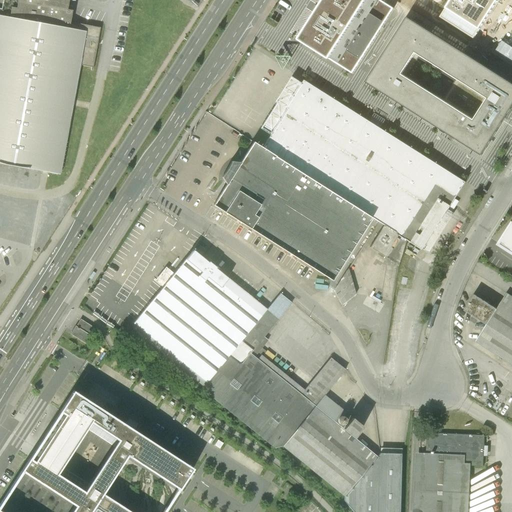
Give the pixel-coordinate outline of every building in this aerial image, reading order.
[(106,28),(74,22),(76,11),(69,10),(70,0),(4,0),(3,10),(0,9),(0,164),(45,173),(63,176),(83,67),(100,70),(106,28)] [(379,0),(323,0),(299,40),(352,74),(394,9),(379,0)] [(451,0),(441,17),(474,39),(498,0),(451,0)] [(511,108),(511,83),(408,17),(366,83),(482,156),(511,108)] [(448,210),(465,182),(305,81),(303,84),(292,78),(260,129),(270,135),(262,149),(371,218),(384,226),(399,235),(429,254),(454,214),(448,210)] [(371,218),(262,149),(253,143),(240,163),(230,162),(227,170),(221,177),(226,185),(213,206),(332,281),(371,218)] [(511,223),(499,245),(511,252),(511,223)] [(399,235),(384,226),(369,248),(385,258),(399,235)] [(206,384),(267,309),(194,251),(175,275),(166,268),(155,282),(162,288),(133,324),(206,384)] [(348,270),(347,270),(334,291),(342,306),(356,295),(348,270)] [(279,294),(267,309),(206,384),(201,390),(274,449),(283,447),(326,395),(345,370),(330,358),(304,390),(259,352),(268,340),(264,337),(292,304),(279,294)] [(498,309),(474,294),(465,309),(488,323),(476,342),(511,364),(511,297),(507,295),(498,309)] [(75,326),(71,334),(87,344),(93,335),(96,330),(80,320),(76,327),(75,326)] [(131,511),(103,494),(128,456),(180,490),(193,469),(74,391),(46,433),(21,471),(75,506),(71,511),(3,511),(0,510),(0,511),(131,511)] [(363,427),(326,395),(283,447),(344,497),(377,457),(354,438),(363,427)] [(427,433),(426,454),(465,455),(465,466),(470,466),(483,467),(484,436),(427,433)] [(380,454),(377,457),(344,497),(344,501),(353,511),(400,511),(402,450),(380,449),(380,454)] [(421,511),(424,454),(416,453),(412,511),(421,511)] [(462,511),(465,466),(465,455),(426,454),(424,454),(421,511),(462,511)] [(468,511),(470,466),(465,466),(462,511),(468,511)]
